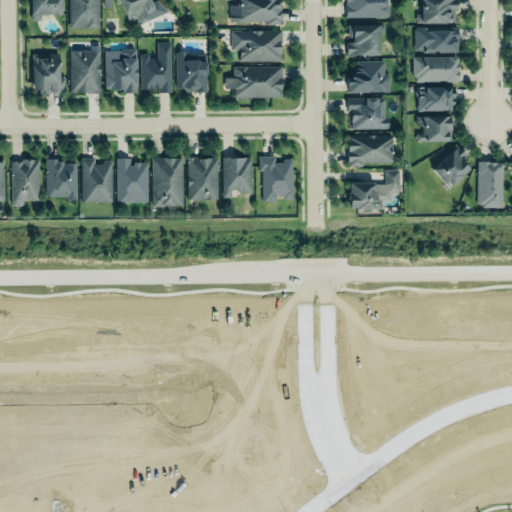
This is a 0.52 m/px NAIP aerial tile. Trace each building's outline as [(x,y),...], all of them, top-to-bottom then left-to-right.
[(39,14),(60,14),(59,0),(29,0),(30,20),(39,19),(39,14)] [(68,0),(98,0),(98,27),(68,27),(68,0)] [(148,0),(154,13),(149,15),(150,18),(138,23),(135,17),(131,20),(128,19),(127,20),(124,14),(117,0),(148,0)] [(237,13),(237,0),(280,0),(280,20),(279,20),(280,24),(265,24),(265,21),(234,21),(234,13),(237,13)] [(345,0),(345,15),(388,15),(388,3),(386,3),(386,0),(345,0)] [(420,0),(456,0),(456,8),(453,8),(453,19),(450,19),(449,20),(422,20),(416,20),(416,12),(420,12),(420,0)] [(377,24),(345,25),(346,55),(378,54),(377,24)] [(413,27),(416,25),(457,25),(457,50),(437,50),(437,48),(433,48),(433,50),(422,51),(422,48),(413,48),(413,27)] [(230,30),(230,49),(238,49),(238,61),(279,61),(279,43),(280,43),(280,29),(230,30)] [(170,92),(169,42),(156,42),(157,58),(147,58),(147,53),(139,53),(140,89),(157,88),(157,93),(170,92)] [(135,92),(135,85),(135,58),(134,48),(121,49),(120,49),(119,50),(104,51),(104,87),(111,87),(111,90),(121,89),(121,92),(135,92)] [(68,50),(68,92),(98,92),(98,50),(68,50)] [(174,52),(177,52),(177,50),(183,50),(183,51),(185,51),(186,54),(205,54),(205,92),(198,92),(195,92),(194,91),(183,91),(183,87),(175,87),(174,52)] [(31,90),(37,91),(37,95),(42,95),(47,94),(47,92),(58,92),(58,90),(64,91),(64,77),(58,77),(58,53),(31,53),(31,90)] [(456,56),(412,56),(412,80),(456,81),(456,56)] [(388,92),(388,73),(383,73),(383,60),(353,61),(354,75),(346,75),(346,92),(388,92)] [(232,74),(232,66),(281,65),(280,77),(280,96),(233,97),(233,88),(224,88),(223,77),(226,74),(232,74)] [(451,109),(451,103),(453,103),(452,84),(415,85),(414,87),(414,90),(416,94),(416,109),(451,109)] [(346,96),(363,96),(364,95),(376,95),(377,96),(383,96),(384,120),(387,120),(386,127),(351,127),(351,120),(350,119),(350,113),(349,109),(346,108),(346,96)] [(449,140),(449,115),(417,116),(417,132),(414,132),(415,141),(449,140)] [(346,133),(367,133),(371,133),(375,133),(391,133),(391,135),(391,160),(362,160),(362,163),(346,164),(346,133)] [(431,166),(444,181),(446,180),(450,184),(463,172),(462,172),(468,166),(461,157),(466,154),(455,142),(445,150),(447,152),(431,166)] [(257,153),(257,169),(261,169),(261,197),(266,198),(267,201),(272,200),(275,198),(275,193),(281,192),(283,197),(292,197),(291,159),(290,157),(284,156),(281,160),(274,160),(274,153),(257,153)] [(80,156),(93,155),(93,161),(101,162),(101,160),(103,158),(109,158),(111,160),(111,162),(111,200),(80,200),(80,156)] [(115,156),(121,155),(128,156),(129,162),(132,163),(133,159),(138,160),(146,161),(147,200),(116,200),(115,156)] [(186,197),(217,197),(216,156),(205,155),(205,156),(202,155),(197,156),(197,155),(186,155),(186,197)] [(221,155),(233,155),(249,155),(250,192),(239,191),(238,187),(230,187),(230,195),(222,195),(221,155)] [(10,159),(20,158),(20,157),(30,156),(30,157),(32,157),(32,158),(38,158),(38,198),(22,198),(22,203),(21,203),(20,204),(14,205),(10,202),(10,159)] [(45,156),(46,194),(68,193),(68,198),(76,198),(75,161),(62,161),(62,159),(55,159),(55,156),(45,156)] [(150,156),(169,156),(182,156),(182,203),(163,203),(162,205),(150,203),(150,156)] [(477,159),(475,202),(481,202),(481,206),(501,205),(502,160),(487,160),(487,159),(477,159)] [(348,205),(348,180),(372,179),(374,182),(374,184),(384,184),(384,168),(399,168),(400,187),(386,188),(376,188),(377,196),(381,196),(381,206),(355,206),(355,205),(348,205)]
